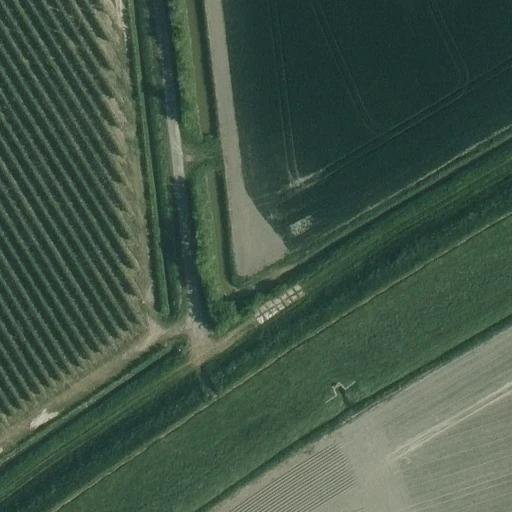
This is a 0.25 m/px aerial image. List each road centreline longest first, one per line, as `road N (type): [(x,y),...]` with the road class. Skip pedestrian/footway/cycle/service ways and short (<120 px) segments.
road 1 (unclassified): [(198,340),(157,0)]
road 2 (track): [(0,503),(196,362)]
